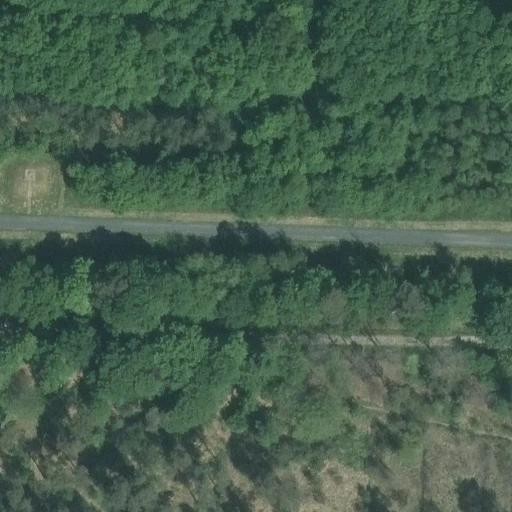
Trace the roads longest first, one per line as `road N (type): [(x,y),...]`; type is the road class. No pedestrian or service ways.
road 1 (track): [(0,224),(511,244)]
road 2 (track): [(511,344),(0,327)]
